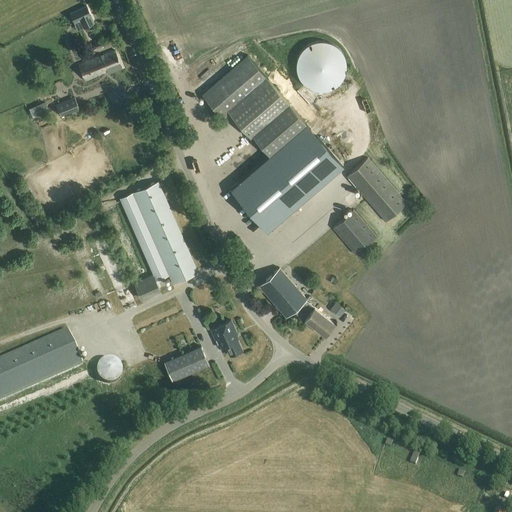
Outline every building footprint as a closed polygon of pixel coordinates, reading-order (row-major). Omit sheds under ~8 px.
[(76,12),(70,15),(74,23),(80,20),(84,28),(91,24),(95,23),(91,15),(87,7),(83,8),(76,12)] [(169,51),(200,28),(194,20),(162,42),(169,51)] [(97,48),(104,45),(102,40),(95,43),(97,48)] [(319,91),(323,91),(326,90),(331,89),(334,87),(337,86),(339,84),(341,81),(343,78),(344,75),(345,72),(346,70),(346,67),(346,64),(346,61),(345,59),(345,56),(344,55),(342,52),(341,50),(339,48),(337,46),(335,45),(332,43),(329,42),(327,41),(324,41),(321,41),(319,41),(317,41),(314,42),(311,43),(308,44),(305,46),(303,49),(301,50),(300,53),(298,56),(297,58),(296,61),(296,63),(296,66),(296,68),(297,71),(297,73),(298,76),(299,78),(301,80),(302,82),(305,85),(308,87),(311,88),(313,89),(317,90),(319,91)] [(198,47),(202,54),(211,49),(207,42),(198,47)] [(108,74),(121,69),(114,50),(78,65),(84,80),(105,72),(104,70),(106,69),(108,74)] [(182,60),(187,66),(198,58),(193,51),(182,60)] [(230,114),(269,81),(247,55),(201,94),(223,120),(230,114)] [(252,135),(289,104),(269,81),(230,114),(250,137),(252,135)] [(61,117),(80,109),(74,96),(56,104),(61,117)] [(83,96),(76,100),(80,105),(86,101),(83,96)] [(289,104),(252,135),(269,155),(307,124),(289,104)] [(270,156),(232,190),(269,232),(344,166),(307,124),(288,140),(271,156),(270,156)] [(407,203),(384,177),(371,161),(368,158),(352,171),(346,177),(354,187),(355,188),(357,190),(359,193),(360,193),(360,194),(372,207),(385,222),(407,203)] [(153,274),(156,280),(169,274),(173,283),(199,272),(159,181),(120,199),(153,274)] [(365,223),(360,218),(356,213),(353,210),(333,228),(340,236),(350,248),(356,255),(360,251),(377,237),(365,223)] [(69,267),(63,269),(78,308),(84,305),(69,267)] [(314,307),(306,299),(280,270),(260,288),(286,317),(293,311),(301,317),(302,316),(324,335),(334,322),(315,306),(314,307)] [(153,274),(136,282),(133,283),(141,300),(161,292),(156,280),(153,274)] [(336,302),(331,308),(339,315),(344,309),(336,302)] [(139,315),(117,323),(126,348),(137,344),(136,341),(148,337),(147,334),(153,332),(154,335),(172,329),(164,306),(151,311),(151,310),(139,314),(139,315)] [(237,335),(231,322),(210,330),(218,348),(225,345),(229,355),(242,350),(235,336),(237,335)] [(0,397),(81,362),(67,329),(0,358),(0,397)] [(160,353),(182,345),(177,330),(127,347),(131,361),(152,354),(154,360),(161,357),(160,353)] [(172,381),(209,366),(201,347),(164,363),(172,381)] [(109,384),(111,384),(113,383),(115,382),(117,381),(118,380),(120,378),(121,377),(122,375),(122,373),(122,371),(122,369),(122,367),(121,365),(120,363),(118,362),(117,360),(115,359),(113,359),(111,358),(109,358),(107,358),(105,359),(103,359),(102,360),(100,362),(99,363),(98,365),(97,367),(97,369),(96,371),(97,373),(97,375),(98,377),(99,378),(100,380),(102,381),(103,382),(105,383),(107,384),(109,384)]
